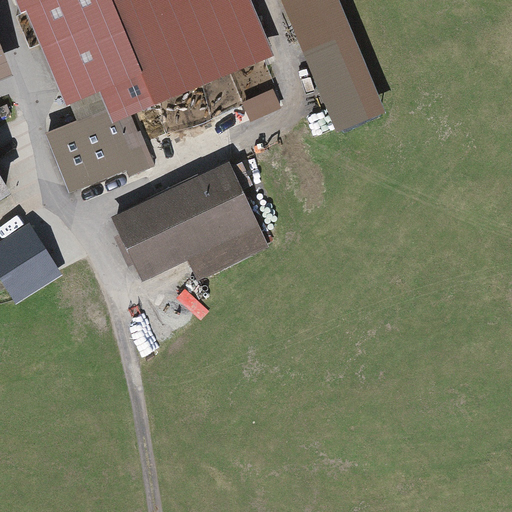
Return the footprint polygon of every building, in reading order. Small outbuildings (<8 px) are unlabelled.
[(245,0),(9,0),(17,22),(25,19),(62,116),(69,114),(74,128),(45,139),(67,197),(125,174),(128,181),(151,172),(130,117),(270,64),(245,0)] [(290,0),(337,120),(387,101),(347,0),(290,0)] [(0,84),(11,80),(0,55),(0,84)] [(225,168),(106,225),(136,288),(186,264),(197,287),(265,254),(225,168)] [(0,268),(17,296),(65,266),(33,214),(0,233),(0,268)]
